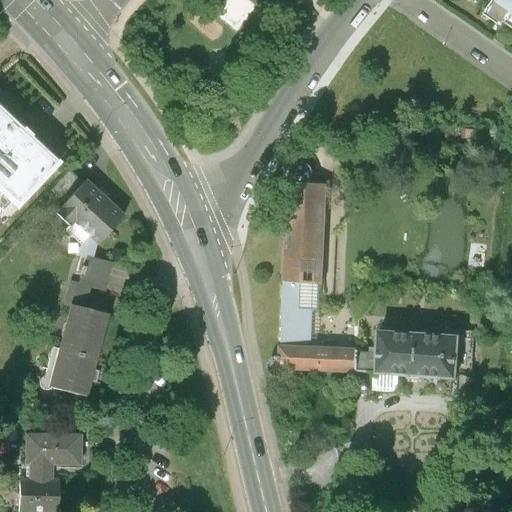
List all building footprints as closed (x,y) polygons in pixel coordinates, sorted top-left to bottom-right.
[(220,0),(213,10),(237,28),(256,2),(253,0),(220,0)] [(511,0),(496,0),(487,14),(511,30),(511,0)] [(61,164),(0,106),(0,194),(11,204),(17,210),(61,164)] [(285,172),(284,177),(284,181),(287,185),(283,283),(314,285),(320,285),(325,185),(309,185),(308,176),(308,173),(306,170),(303,167),(299,165),(295,165),(291,166),(288,168),(285,172)] [(70,172),(49,194),(62,207),(83,184),(70,172)] [(62,207),(56,213),(70,226),(74,222),(90,237),(97,243),(98,244),(124,217),(85,182),(83,184),(62,207)] [(0,194),(0,210),(3,213),(11,204),(0,194)] [(85,243),(90,237),(74,222),(70,226),(65,231),(81,245),(84,242),(85,243)] [(86,257),(92,259),(97,243),(90,237),(85,243),(82,256),(86,257)] [(86,257),(78,286),(89,289),(103,293),(111,264),(92,259),(86,257)] [(312,350),(314,285),(283,283),(281,349),(312,350)] [(84,311),(89,289),(78,286),(72,285),(66,306),(71,307),(84,311)] [(71,307),(60,351),(95,360),(106,316),(84,311),(71,307)] [(378,374),(415,377),(416,335),(382,333),(378,374)] [(459,339),(416,335),(415,377),(455,380),(459,339)] [(287,371),(287,369),(349,373),(357,373),(358,352),(312,350),(281,349),(280,358),(277,358),(272,359),(269,363),(267,366),(268,370),(268,373),(270,375),(272,377),(274,378),(277,378),(281,378),(283,376),(286,374),(287,371)] [(92,371),(95,360),(60,351),(54,350),(48,370),(55,372),(50,388),(85,398),(89,381),(96,383),(98,373),(92,371)] [(30,465),(30,482),(52,481),(52,466),(80,466),(80,437),(27,437),(27,465),(30,465)] [(58,511),(59,482),(52,481),(30,482),(20,482),(19,511),(58,511)]
